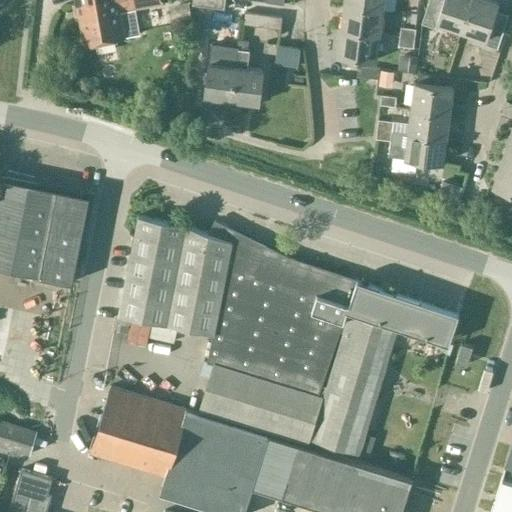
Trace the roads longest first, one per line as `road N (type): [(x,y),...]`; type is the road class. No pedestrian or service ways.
road 1 (tertiary): [(511,274),(120,143)]
road 2 (unclassified): [(58,431),(120,143)]
road 3 (unclassified): [(461,511),(511,352)]
road 4 (tertiary): [(120,143),(0,114)]
